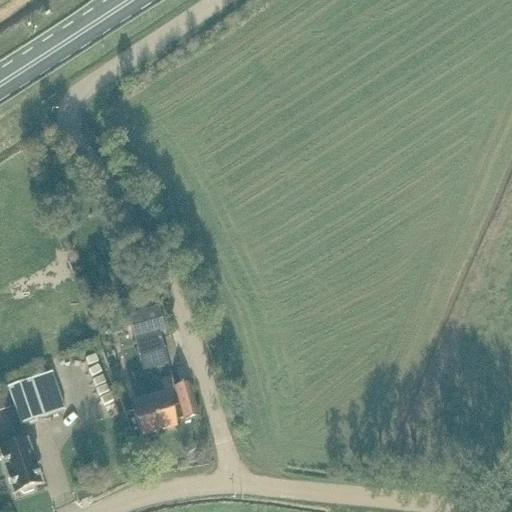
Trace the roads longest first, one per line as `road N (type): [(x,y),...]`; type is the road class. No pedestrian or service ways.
road 1 (unclassified): [(231,483),(187,328),(156,261),(68,121),(79,94),(222,0)]
road 2 (unclassified): [(463,511),(231,483)]
road 3 (primary): [(0,84),(131,0)]
road 4 (unclassified): [(106,511),(187,486),(231,483)]
